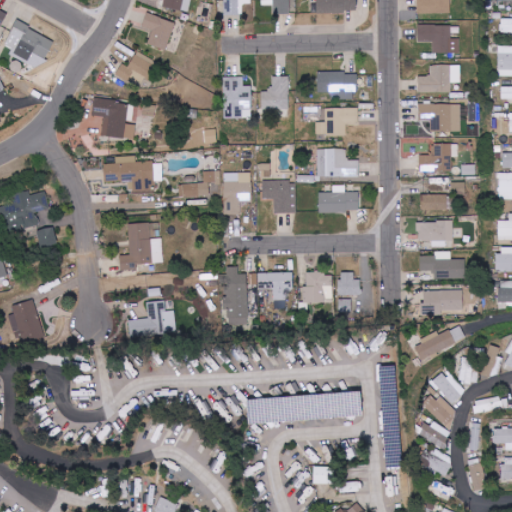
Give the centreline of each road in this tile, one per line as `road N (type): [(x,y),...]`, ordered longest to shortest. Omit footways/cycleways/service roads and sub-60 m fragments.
road 1 (residential): [(395,308),(390,0)]
road 2 (residential): [(96,335),(85,209),(42,132)]
road 3 (residential): [(0,158),(65,109),(128,0)]
road 4 (residential): [(226,248),(393,243)]
road 5 (residential): [(231,45),(391,43)]
